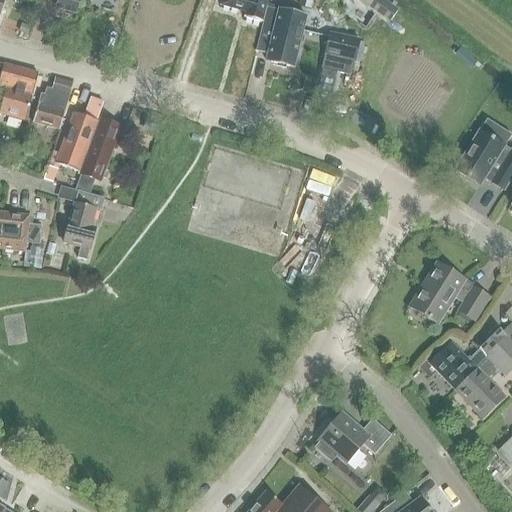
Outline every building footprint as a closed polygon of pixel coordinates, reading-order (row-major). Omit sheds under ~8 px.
[(80,0),(56,0),(53,9),(75,16),(80,0)] [(260,24),(266,0),(220,0),(219,7),(244,14),(243,19),(260,24)] [(299,0),(298,7),(310,10),(312,0),(299,0)] [(355,0),(367,8),(387,23),(396,10),(393,8),(382,0),(355,0)] [(292,68),(304,17),(265,8),(254,52),(267,55),(265,62),(292,68)] [(21,24),(18,32),(26,35),(29,28),(21,24)] [(323,55),(320,69),(349,76),(352,62),(353,62),(358,41),(329,34),(323,55)] [(460,49),(455,55),(471,69),(476,63),(460,49)] [(0,114),(24,122),(37,74),(0,64),(0,86),(5,88),(0,105),(0,114)] [(69,95),(72,83),(54,78),(51,90),(44,89),(42,95),(40,94),(32,122),(58,129),(68,95),(69,95)] [(148,112),(143,126),(157,131),(162,117),(148,112)] [(77,173),(96,122),(73,114),(55,165),(77,173)] [(364,119),(360,128),(370,133),(375,124),(364,119)] [(99,120),(91,141),(78,176),(92,181),(99,184),(112,149),(115,150),(123,129),(99,120)] [(456,168),(454,171),(479,187),(485,177),(492,181),(490,183),(502,191),(511,175),(511,152),(503,147),(510,136),(486,120),(463,156),(459,157),(455,164),(456,168)] [(78,176),(72,191),(77,192),(87,195),(92,181),(78,176)] [(74,204),(73,204),(65,231),(66,231),(62,242),(79,247),(76,257),(85,260),(87,249),(88,249),(93,228),(89,227),(94,209),(99,210),(102,199),(87,195),(77,192),(74,204)] [(31,235),(25,234),(27,217),(0,213),(0,250),(23,253),(24,243),(30,243),(31,235)] [(28,249),(26,268),(39,269),(41,250),(28,249)] [(473,323),(488,299),(471,288),(468,294),(460,289),(464,282),(435,264),(408,308),(436,326),(453,299),(461,304),(456,312),(473,323)] [(477,370),(476,370),(487,360),(497,350),(495,348),(505,338),(501,334),(491,324),(471,343),(480,352),(469,363),(450,343),(444,349),(428,365),(455,392),(477,370)] [(511,328),(509,326),(501,334),(505,338),(508,341),(511,336),(511,328)] [(487,360),(504,377),(511,368),(511,345),(508,341),(505,338),(495,348),(497,350),(487,360)] [(504,398),(477,370),(455,392),(454,393),(481,420),(504,398)] [(373,456),(390,437),(371,420),(361,431),(341,413),(308,452),(310,454),(315,449),(330,462),(334,457),(344,466),(362,446),(373,456)] [(511,435),(496,452),(511,467),(511,435)] [(265,493),(248,511),(327,511),(297,487),(281,506),(265,493)] [(405,494),(381,511),(429,511),(419,499),(412,504),(405,495),(405,494)] [(354,511),(372,511),(380,504),(370,495),(355,511),(354,511)]
